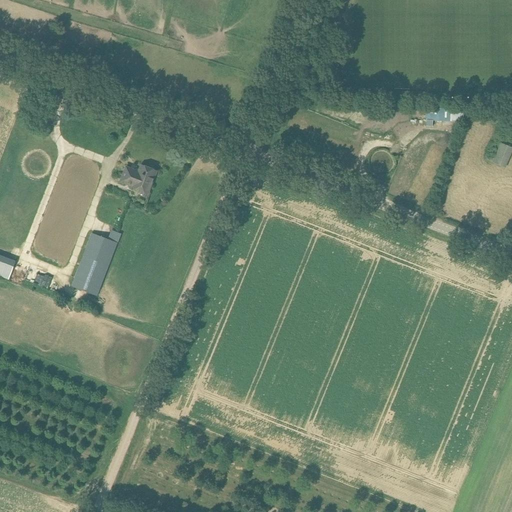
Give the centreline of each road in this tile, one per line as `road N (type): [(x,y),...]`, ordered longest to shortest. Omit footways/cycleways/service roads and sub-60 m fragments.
road 1 (unclassified): [(97,511),(246,145)]
road 2 (unclassified): [(511,252),(246,145)]
road 3 (unclassified): [(246,145),(0,57)]
road 4 (unclassified): [(246,145),(310,0)]
